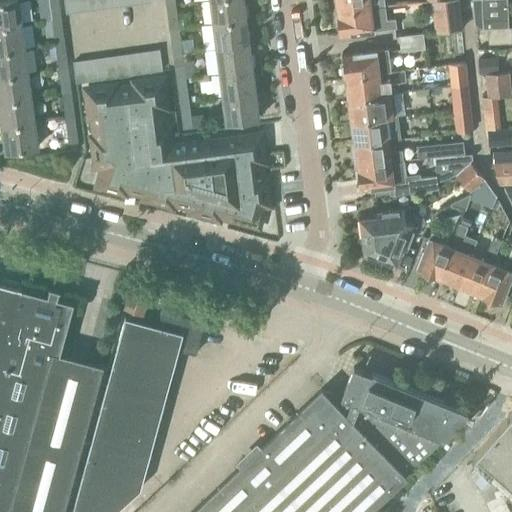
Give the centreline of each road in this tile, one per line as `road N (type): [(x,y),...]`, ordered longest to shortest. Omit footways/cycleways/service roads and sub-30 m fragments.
road 1 (tertiary): [(302,286),(0,199)]
road 2 (residential): [(302,286),(315,228),(285,0)]
road 3 (tertiary): [(511,369),(302,286)]
